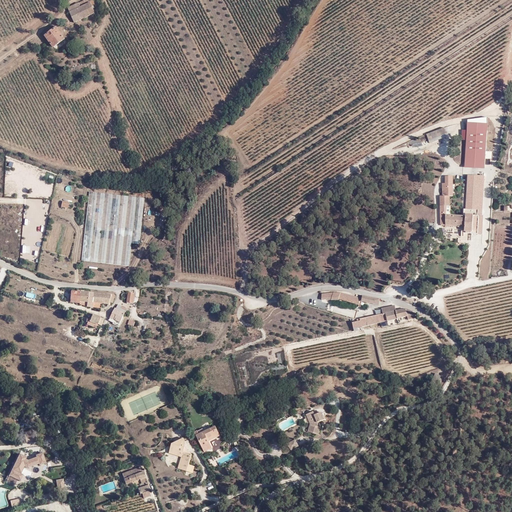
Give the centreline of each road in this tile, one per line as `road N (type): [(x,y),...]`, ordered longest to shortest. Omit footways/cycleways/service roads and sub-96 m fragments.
road 1 (residential): [(0,262),(47,282),(89,287),(186,284),(275,299),(312,288),(371,293),(435,321),(461,353)]
road 2 (unclassified): [(461,353),(438,397),(394,412),(343,465),(241,491),(200,511)]
